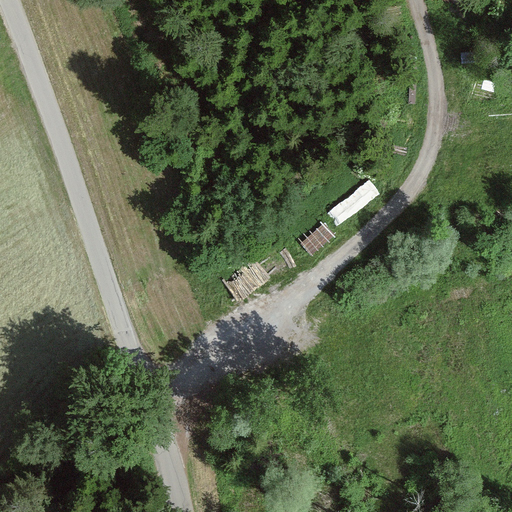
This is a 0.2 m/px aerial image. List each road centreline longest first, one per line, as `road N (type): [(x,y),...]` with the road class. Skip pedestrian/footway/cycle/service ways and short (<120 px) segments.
road 1 (unclassified): [(6,0),(79,178),(178,511)]
road 2 (track): [(140,382),(308,285),(403,195),(425,163),(437,108),(421,0)]
